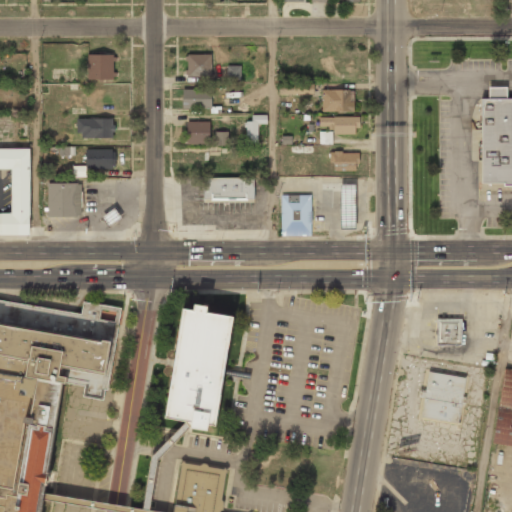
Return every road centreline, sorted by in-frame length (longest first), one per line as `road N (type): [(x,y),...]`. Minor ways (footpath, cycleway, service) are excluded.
road 1 (trunk): [(150,279),(511,278)]
road 2 (trunk): [(511,248),(152,250)]
road 3 (residential): [(153,29),(511,28)]
road 4 (primary): [(389,0),(391,279)]
road 5 (residential): [(153,0),(152,250)]
road 6 (primary): [(391,279),(353,511)]
road 7 (residential): [(113,511),(150,279)]
road 8 (residential): [(153,29),(0,28)]
road 9 (trunk): [(152,250),(0,252)]
road 10 (trunk): [(0,277),(150,279)]
